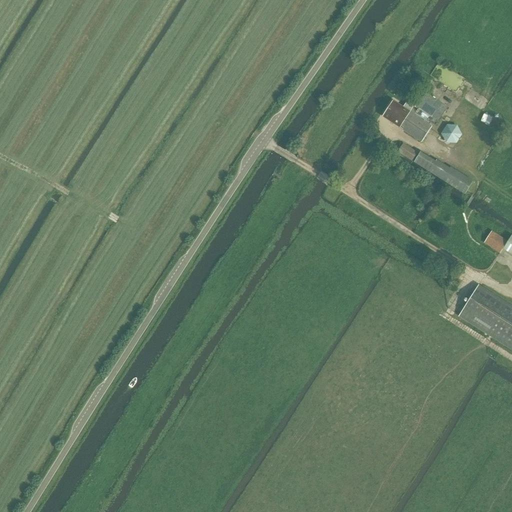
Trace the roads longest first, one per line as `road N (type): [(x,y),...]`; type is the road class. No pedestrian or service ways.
road 1 (unclassified): [(27,511),(363,0)]
road 2 (track): [(0,155),(118,220)]
